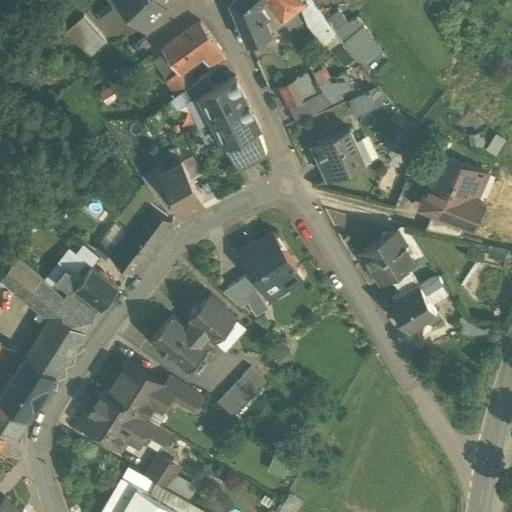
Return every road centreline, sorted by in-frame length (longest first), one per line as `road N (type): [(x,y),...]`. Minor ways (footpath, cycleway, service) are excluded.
road 1 (residential): [(53,511),(32,446),(178,246),(295,186)]
road 2 (residential): [(488,456),(452,445),(295,186)]
road 3 (residential): [(295,186),(217,0)]
